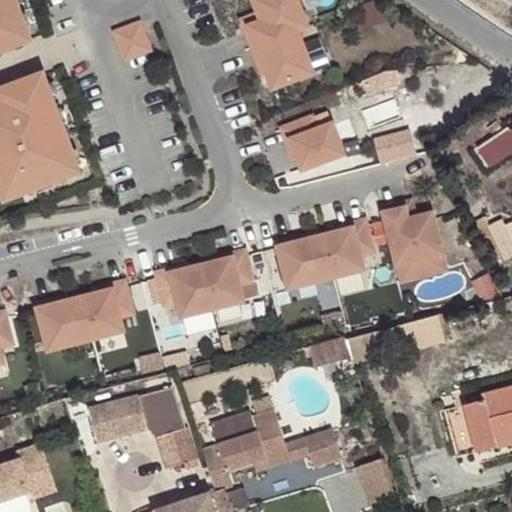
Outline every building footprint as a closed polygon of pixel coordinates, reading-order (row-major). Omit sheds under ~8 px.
[(0,0),(0,49),(28,39),(13,0),(0,0)] [(253,46),(295,31),(306,26),(295,0),(253,0),(259,14),(262,21),(246,27),(253,46)] [(246,27),(262,21),(259,14),(243,20),(246,27)] [(154,47),(143,20),(118,29),(129,57),(154,47)] [(316,64),(327,61),(316,29),(305,33),(316,64)] [(253,46),(252,47),(257,62),(263,59),(268,72),(273,87),(311,73),(295,31),(253,46)] [(262,74),(268,72),(263,59),(257,62),(262,74)] [(1,102),(0,102),(0,186),(4,198),(78,171),(41,74),(12,85),(16,97),(1,102)] [(0,99),(1,102),(16,97),(12,85),(0,89),(0,99)] [(312,117),(282,128),(287,142),(291,141),(297,154),(302,169),(343,154),(332,125),(317,130),(312,117)] [(511,123),(478,146),(491,166),(511,151),(511,123)] [(383,163),(421,152),(413,126),(376,136),(383,163)] [(292,156),(297,154),(291,141),(287,142),(292,156)] [(409,202),(402,204),(406,221),(413,220),(409,202)] [(402,204),(382,209),(396,265),(440,253),(430,215),(413,220),(406,221),(402,204)] [(500,261),(511,256),(511,212),(485,224),(500,261)] [(331,276),(331,277),(361,271),(358,255),(371,252),(363,221),(349,224),(350,229),(335,232),(321,236),(321,237),(331,276)] [(349,224),(334,228),(335,232),(350,229),(349,224)] [(292,244),(305,241),(304,235),(291,238),(292,244)] [(331,276),(321,237),(305,241),(292,244),(291,238),(276,242),(287,287),(331,276)] [(201,266),(212,308),(242,300),(238,285),(252,281),(244,250),(229,254),(230,258),(216,262),(201,266)] [(171,269),(172,273),(187,269),(186,265),(171,269)] [(171,269),(157,272),(164,303),(178,300),(182,315),(212,308),(201,266),(187,269),(172,273),(171,269)] [(92,336),(92,338),(122,330),(118,315),(132,311),(124,281),(110,284),(111,289),(96,292),(82,296),(82,298),(92,336)] [(110,284),(95,288),(96,292),(111,289),(110,284)] [(66,296),(51,299),(53,305),(68,302),(66,296)] [(92,336),(82,298),(68,302),(53,305),(51,299),(37,303),(48,348),(92,336)] [(0,361),(3,361),(0,350),(0,345),(13,342),(5,312),(0,312),(0,361)] [(189,330),(218,326),(216,312),(187,316),(189,330)] [(444,314),(397,322),(402,350),(449,342),(444,314)] [(318,366),(351,355),(344,334),(311,345),(318,366)] [(368,335),(350,336),(352,358),(370,356),(368,335)] [(477,453),(498,447),(495,441),(511,436),(511,386),(481,395),(482,400),(464,405),(477,453)] [(171,389),(88,418),(99,450),(148,433),(157,440),(185,431),(171,389)] [(257,432),(216,446),(222,463),(226,472),(230,471),(254,463),(269,458),(267,451),(286,445),(285,442),(274,409),(251,417),(257,432)] [(331,425),(304,434),(310,452),(315,464),(341,455),(331,425)] [(157,440),(167,470),(184,465),(195,460),(185,431),(157,440)] [(304,434),(285,442),(286,445),(267,451),(269,458),(254,463),(256,471),(310,452),(304,434)] [(511,436),(495,441),(498,447),(511,443),(511,436)] [(52,476),(41,445),(17,453),(19,460),(0,466),(0,503),(31,493),(32,492),(29,483),(52,476)] [(369,503),(397,495),(386,456),(359,464),(369,503)] [(195,460),(184,465),(186,470),(197,466),(195,460)] [(226,488),(235,486),(230,471),(226,472),(222,463),(207,468),(215,492),(226,488)] [(56,491),(52,476),(29,483),(32,492),(31,493),(33,499),(56,491)] [(233,511),(226,488),(215,492),(157,511),(233,511)]
